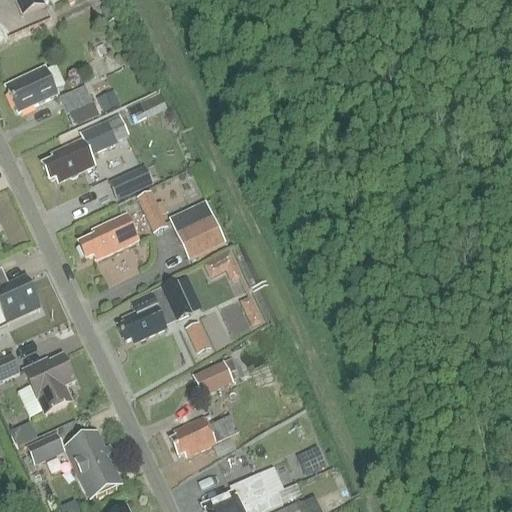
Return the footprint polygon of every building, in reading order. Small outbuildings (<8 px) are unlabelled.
[(14,0),(23,18),(45,8),(41,0),(14,0)] [(71,0),(65,0),(69,8),(74,6),(71,0)] [(111,7),(101,11),(108,26),(118,21),(111,7)] [(18,116),(58,98),(45,70),(11,86),(14,93),(8,95),(18,116)] [(85,91),(60,102),(73,132),(98,120),(85,91)] [(109,98),(98,103),(103,116),(120,109),(115,96),(109,98)] [(159,98),(128,111),(135,127),(166,114),(159,98)] [(97,170),(92,160),(118,148),(117,146),(129,141),(119,119),(79,138),(83,146),(51,160),(53,162),(41,167),(49,184),(55,182),(57,187),(97,170)] [(144,170),(108,186),(117,205),(153,188),(144,170)] [(150,195),(138,201),(154,237),(167,231),(162,220),(166,218),(160,204),(155,206),(150,195)] [(205,206),(169,223),(188,264),(224,247),(205,206)] [(98,264),(140,244),(128,217),(93,233),(96,238),(79,246),(87,263),(96,259),(98,264)] [(204,268),(203,269),(205,274),(209,283),(221,277),(226,275),(236,270),(230,256),(204,268)] [(0,311),(7,328),(40,312),(25,280),(5,289),(0,278),(0,311)] [(187,281),(162,292),(177,325),(192,318),(191,316),(184,301),(194,296),(187,281)] [(125,326),(118,329),(126,346),(132,343),(135,347),(168,331),(167,329),(152,297),(131,306),(136,316),(123,322),(125,326)] [(258,316),(247,321),(252,332),(263,327),(258,316)] [(204,344),(192,350),(196,359),(209,353),(204,344)] [(12,359),(0,364),(0,386),(20,376),(12,359)] [(75,385),(63,359),(40,370),(39,367),(23,374),(37,403),(38,402),(46,418),(71,406),(63,390),(75,385)] [(196,380),(205,400),(236,386),(227,366),(196,380)] [(231,420),(208,430),(204,421),(174,435),(177,440),(171,443),(179,459),(184,457),(187,462),(239,437),(231,420)] [(92,501),(120,487),(97,438),(68,451),(92,501)] [(36,468),(63,455),(56,440),(29,453),(36,468)] [(317,451),(296,460),(305,480),(326,471),(317,451)] [(231,496),(202,510),(203,511),(241,511),(258,504),(268,500),(259,478),(229,492),(231,496)] [(268,500),(258,504),(241,511),(269,511),(282,506),(277,496),(269,500),(268,500)]
